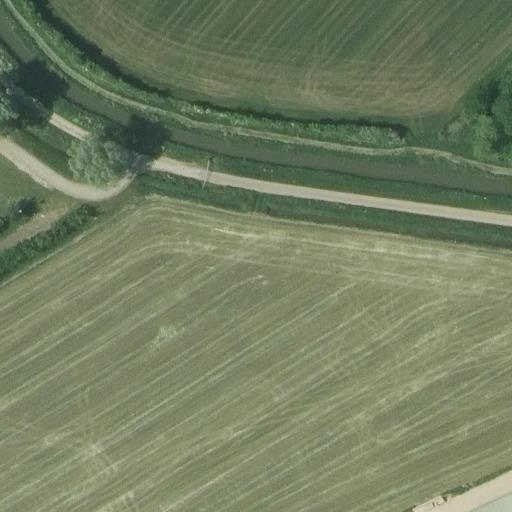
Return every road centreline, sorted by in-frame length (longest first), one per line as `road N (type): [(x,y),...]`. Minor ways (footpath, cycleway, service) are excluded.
road 1 (unclassified): [(0,79),(68,132),(148,166),(276,193),(511,225)]
road 2 (track): [(0,139),(61,181),(105,195),(148,166)]
